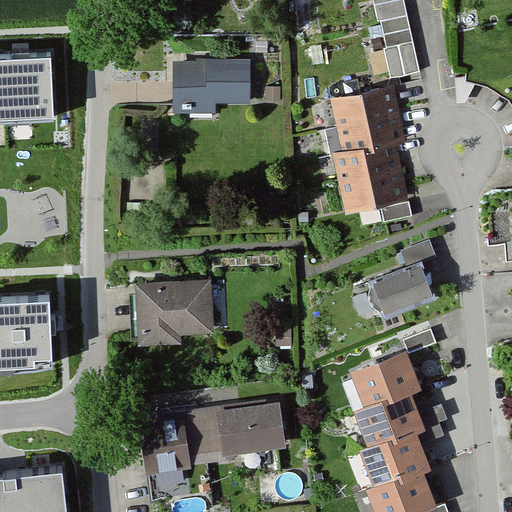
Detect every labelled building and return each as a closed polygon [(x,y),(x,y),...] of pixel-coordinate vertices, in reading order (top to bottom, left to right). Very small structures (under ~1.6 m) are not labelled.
[(55,45),(0,47),(0,112),(57,111),(55,45)] [(253,59),(173,61),(174,115),(220,114),(219,103),(255,102),(253,59)] [(397,143),(407,141),(395,87),(331,101),(342,152),(334,154),(348,214),(410,200),(397,143)] [(377,282),(391,317),(441,297),(427,263),(377,282)] [(184,333),(216,331),(212,279),(135,285),(140,347),(185,344),(184,333)] [(52,286),(0,287),(0,359),(54,358),(52,286)] [(433,324),(405,333),(409,347),(437,338),(433,324)] [(428,389),(413,350),(355,374),(370,408),(360,412),(375,448),(366,452),(381,488),(372,491),(380,511),(429,511),(445,506),(431,472),(438,469),(423,434),(432,431),(417,393),(428,389)] [(234,452),(290,446),(285,400),(148,415),(154,476),(196,472),(196,466),(235,462),(234,452)] [(68,511),(62,457),(0,464),(0,511),(68,511)]
